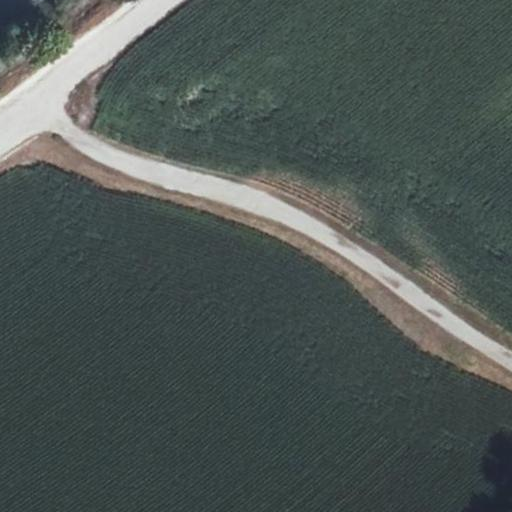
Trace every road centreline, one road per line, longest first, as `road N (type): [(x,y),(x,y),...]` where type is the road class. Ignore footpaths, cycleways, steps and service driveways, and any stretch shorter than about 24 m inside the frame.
road 1 (track): [(511,369),(323,235),(90,150),(32,98)]
road 2 (track): [(0,120),(152,0)]
